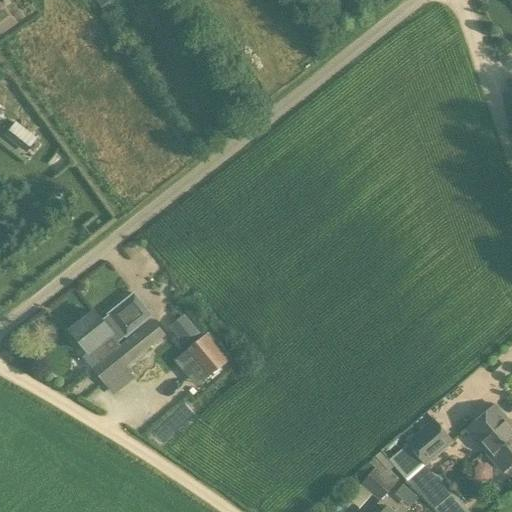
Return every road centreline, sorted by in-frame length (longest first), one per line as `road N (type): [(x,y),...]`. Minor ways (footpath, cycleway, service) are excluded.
road 1 (unclassified): [(0,334),(413,0)]
road 2 (track): [(226,511),(0,364)]
road 3 (track): [(511,137),(465,0)]
